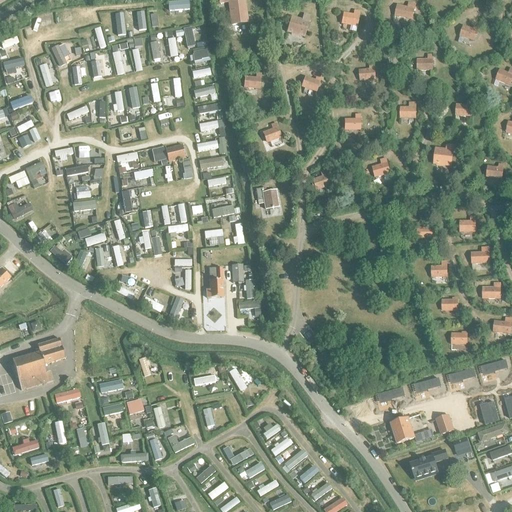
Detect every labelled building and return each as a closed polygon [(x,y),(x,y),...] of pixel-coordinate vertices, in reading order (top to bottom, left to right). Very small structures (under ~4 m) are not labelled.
[(218,0),(219,4),(228,3),(231,26),(247,24),(244,1),(232,3),(231,0),(218,0)] [(395,18),(410,21),(412,10),(407,9),(398,7),(395,18)] [(343,14),(341,25),(356,28),(358,17),(353,16),(343,14)] [(291,18),(287,32),(292,34),(291,35),(296,36),(296,35),(304,37),(310,18),(303,16),(301,21),(291,18)] [(463,27),(460,38),(474,43),(478,32),(472,30),(463,27)] [(99,29),(93,31),(99,51),(105,49),(99,29)] [(190,31),(183,32),(186,49),(193,47),(190,31)] [(16,38),(0,44),(0,45),(2,50),(18,44),(16,38)] [(134,43),(128,44),(129,49),(135,49),(142,48),(141,40),(134,41),(134,43)] [(174,40),(167,41),(169,59),(177,58),(174,40)] [(157,44),(149,45),(152,62),(159,61),(157,44)] [(57,68),(67,63),(59,47),(56,49),(55,46),(48,50),(57,68)] [(207,60),(205,51),(192,54),(192,56),(191,56),(192,64),(201,62),(200,61),(207,60)] [(118,54),(111,55),(116,77),(123,76),(118,54)] [(417,62),(417,73),(432,72),(432,57),(427,57),(427,62),(417,62)] [(21,61),(2,65),(4,72),(23,67),(21,61)] [(96,62),(90,63),(93,80),(99,79),(96,62)] [(369,70),(359,71),(360,83),(375,81),(374,66),(368,66),(369,70)] [(44,67),(38,69),(43,86),(50,84),(44,67)] [(77,68),(71,69),(73,86),(79,85),(77,68)] [(500,71),(495,82),(510,88),(511,82),(511,69),(510,69),(508,74),(500,71)] [(208,70),(196,72),(197,80),(210,78),(208,70)] [(245,78),(244,89),(259,91),(261,77),(256,77),(256,79),(245,78)] [(305,78),(301,89),(316,94),(320,84),(314,82),(305,78)] [(179,80),(172,81),(174,99),(181,99),(179,80)] [(156,85),(150,87),(153,104),(159,103),(156,85)] [(211,89),(195,92),(197,99),(213,95),(211,89)] [(136,90),(129,91),(133,110),(139,109),(136,90)] [(49,93),(44,95),(48,108),(52,107),(49,93)] [(120,94),(113,95),(116,114),(123,112),(120,94)] [(26,101),(8,107),(11,113),(28,107),(26,101)] [(455,118),(471,119),(472,103),(467,103),(466,108),(456,107),(455,118)] [(410,108),(401,108),(401,120),(416,120),(416,104),(410,104),(410,108)] [(218,106),(196,109),(198,118),(220,114),(218,106)] [(85,108),(65,117),(68,122),(87,114),(85,108)] [(16,113),(9,116),(12,121),(19,118),(16,113)] [(344,121),(344,132),(360,132),(360,121),(355,121),(344,121)] [(30,122),(16,129),(18,135),(33,128),(30,122)] [(223,122),(200,126),(201,132),(219,128),(220,134),(225,133),(223,122)] [(273,131),(263,135),(267,145),(282,140),(278,129),(276,124),(270,125),(273,131)] [(136,125),(118,129),(120,141),(138,137),(136,125)] [(13,130),(7,132),(10,138),(16,136),(13,130)] [(35,130),(28,133),(33,145),(40,142),(35,130)] [(26,137),(17,141),(21,150),(30,147),(26,137)] [(217,143),(200,146),(201,152),(218,149),(217,143)] [(165,150),(168,163),(185,159),(182,146),(165,150)] [(435,150),(433,165),(437,165),(437,166),(444,167),(445,166),(451,167),(453,152),(453,147),(446,146),(446,152),(435,150)] [(162,149),(151,152),(154,165),(160,163),(165,162),(162,149)] [(71,150),(53,154),(54,159),(72,156),(71,150)] [(136,155),(115,159),(116,165),(137,161),(136,155)] [(218,162),(201,164),(202,170),(219,168),(218,162)] [(178,163),(172,164),(174,182),(180,181),(178,163)] [(44,170),(41,164),(24,172),(30,183),(35,181),(33,176),(44,170)] [(372,169),(375,180),(391,176),(388,164),(381,166),(372,169)] [(86,168),(64,172),(65,179),(87,175),(86,168)] [(486,179),(502,181),(503,171),(498,170),(488,168),(486,179)] [(95,171),(94,179),(101,180),(103,171),(95,171)] [(151,172),(133,175),(134,182),(153,178),(151,172)] [(323,178),(313,181),(316,192),(331,187),(326,172),(321,174),(323,178)] [(23,173),(7,180),(10,185),(25,179),(23,173)] [(225,180),(206,183),(207,189),(226,186),(225,180)] [(75,192),(76,201),(90,200),(89,191),(75,192)] [(262,191),(257,192),(258,203),(264,202),(266,212),(267,217),(281,215),(279,209),(277,192),(263,194),(262,191)] [(128,193),(120,195),(124,215),(131,214),(128,193)] [(94,204),(71,206),(72,214),(95,212),(94,204)] [(13,222),(32,212),(28,205),(18,211),(15,205),(6,210),(13,222)] [(177,207),(180,225),(186,223),(183,206),(177,207)] [(190,208),(192,218),(202,217),(201,207),(190,208)] [(160,209),(163,227),(170,226),(166,208),(160,209)] [(232,208),(211,213),(212,221),(234,216),(232,208)] [(26,217),(21,221),(33,235),(37,231),(26,217)] [(141,217),(132,218),(134,227),(142,226),(141,217)] [(460,231),(476,232),(476,220),(471,220),(471,222),(461,222),(460,231)] [(119,222),(113,224),(118,242),(124,240),(119,222)] [(244,246),(241,226),(234,227),(237,247),(244,246)] [(186,227),(166,229),(167,236),(187,234),(186,227)] [(418,238),(433,238),(433,227),(428,227),(428,229),(418,229),(418,238)] [(208,241),(209,248),(223,246),(222,233),(206,235),(207,241),(208,241)] [(39,234),(34,238),(43,249),(48,245),(44,239),(46,237),(43,234),(41,235),(39,234)] [(147,234),(141,235),(144,252),(150,251),(147,234)] [(83,241),(86,249),(105,243),(103,235),(83,241)] [(158,240),(150,241),(153,258),(161,257),(158,240)] [(53,248),(48,254),(65,268),(66,266),(69,263),(72,259),(62,251),(60,254),(53,248)] [(118,248),(112,249),(116,269),(122,268),(118,248)] [(482,255),(471,255),(472,265),(489,264),(488,249),(481,249),(482,255)] [(100,252),(94,253),(96,270),(102,269),(100,252)] [(85,258),(79,255),(73,271),(79,273),(85,258)] [(432,277),(447,277),(447,265),(443,265),(443,268),(432,268),(432,277)] [(231,266),(232,284),(243,284),(243,273),(242,267),(242,266),(231,266)] [(209,282),(210,291),(206,291),(207,299),(223,298),(222,282),(221,269),(209,270),(209,282)] [(0,288),(10,279),(1,270),(0,271),(0,288)] [(86,276),(83,281),(90,284),(92,279),(86,276)] [(252,283),(244,283),(244,288),(243,288),(243,293),(244,293),(244,302),(252,302),(252,283)] [(493,289),(483,289),(483,300),(500,300),(500,285),(493,285),(493,289)] [(117,288),(114,293),(129,302),(132,296),(117,288)] [(141,306),(159,315),(163,309),(144,299),(141,306)] [(182,301),(176,299),(169,317),(175,319),(182,301)] [(443,310),(458,310),(458,299),(453,299),(453,301),(443,301),(443,310)] [(494,332),(509,333),(510,322),(506,321),(506,324),(495,322),(494,332)] [(12,331),(0,334),(0,341),(14,338),(12,331)] [(452,344),(467,344),(467,332),(463,332),(463,335),(452,335),(452,344)] [(37,346),(39,353),(43,366),(65,360),(59,340),(37,346)] [(320,344),(314,349),(318,353),(324,349),(320,344)] [(43,366),(39,353),(12,361),(21,391),(52,382),(50,373),(46,374),(43,366)] [(144,360),(138,362),(143,379),(150,377),(147,368),(149,368),(147,363),(145,364),(144,360)] [(223,367),(217,369),(219,375),(225,373),(223,367)] [(234,371),(228,375),(240,394),(246,390),(234,371)] [(214,378),(192,382),(194,389),(215,385),(214,378)] [(120,383),(97,388),(99,397),(122,391),(120,383)] [(77,392),(53,397),(55,406),(79,401),(77,392)] [(131,392),(124,394),(126,400),(133,399),(131,392)] [(140,402),(125,406),(128,418),(143,414),(140,402)] [(120,407),(101,411),(103,419),(122,415),(120,407)] [(160,410),(152,412),(157,431),(164,429),(160,410)] [(209,411),(202,413),(206,429),(213,427),(209,411)] [(9,414),(0,416),(3,426),(11,423),(9,414)] [(449,434),(454,432),(449,417),(436,421),(441,436),(449,434)] [(391,425),(397,445),(415,440),(414,437),(408,420),(391,425)] [(151,421),(144,423),(146,429),(153,427),(151,421)] [(61,424),(53,425),(57,447),(64,446),(61,424)] [(96,427),(101,448),(108,446),(104,425),(96,427)] [(266,434),(262,437),(266,442),(280,432),(276,427),(269,432),(267,429),(264,431),(266,434)] [(14,428),(7,431),(10,437),(16,435),(14,428)] [(170,430),(162,434),(164,438),(172,435),(170,430)] [(82,431),(75,433),(80,451),(87,449),(82,431)] [(173,437),(167,440),(174,454),(194,445),(190,438),(177,445),(173,437)] [(452,443),(456,453),(469,449),(466,438),(452,443)] [(22,447),(11,450),(13,459),(38,451),(35,443),(28,445),(27,441),(21,443),(22,447)] [(270,453),(274,459),(291,447),(286,441),(270,453)] [(155,442),(148,444),(154,464),(161,461),(155,442)] [(482,444),(474,447),(476,453),(484,450),(482,444)] [(511,455),(510,449),(490,456),(492,463),(511,456),(511,455)] [(230,461),(234,468),(253,458),(249,451),(230,461)] [(283,466),(288,473),(307,458),(302,451),(283,466)] [(432,458),(410,465),(415,480),(438,473),(434,462),(437,461),(438,463),(447,460),(445,452),(432,456),(432,458)] [(129,458),(119,458),(120,466),(147,464),(147,457),(134,457),(134,453),(129,454),(129,458)] [(45,457),(29,461),(31,468),(47,464),(45,457)] [(279,457),(274,460),(279,466),(283,462),(279,457)] [(0,463),(0,476),(5,480),(9,476),(0,468),(0,466),(1,465),(0,463)] [(193,465),(186,470),(190,475),(197,471),(193,465)] [(260,466),(245,475),(248,481),(264,473),(260,466)] [(211,468),(195,481),(200,487),(215,474),(211,468)] [(300,480),(304,486),(318,474),(314,469),(300,480)] [(511,469),(491,477),(494,485),(511,478),(511,469)] [(293,473),(288,477),(292,482),(296,478),(293,473)] [(132,480),(107,480),(107,488),(132,488),(132,480)] [(256,494),(259,499),(278,488),(275,483),(256,494)] [(223,485),(207,497),(211,503),(228,491),(223,485)] [(327,485),(310,498),(314,503),(331,491),(327,485)] [(306,488),(301,492),(305,497),(309,493),(306,488)] [(153,491),(147,493),(153,510),(159,508),(153,491)] [(219,499),(213,504),(216,508),(222,503),(219,499)] [(236,499),(219,511),(218,511),(229,511),(239,505),(236,499)] [(287,499),(272,506),(274,511),(275,511),(290,505),(287,499)] [(342,500),(323,511),(340,511),(347,508),(342,500)] [(183,503),(174,506),(176,511),(177,511),(186,509),(183,503)]
